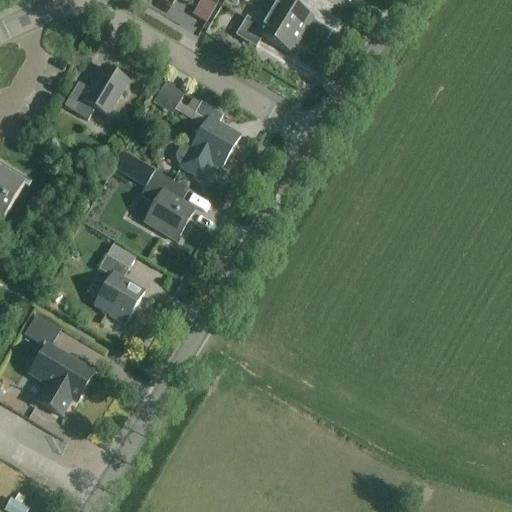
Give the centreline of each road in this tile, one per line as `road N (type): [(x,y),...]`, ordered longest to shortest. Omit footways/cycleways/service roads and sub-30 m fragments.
road 1 (tertiary): [(93,511),(317,141)]
road 2 (residential): [(317,141),(105,12),(74,8)]
road 3 (tertiary): [(317,141),(411,0)]
road 4 (unknown): [(104,494),(0,432)]
